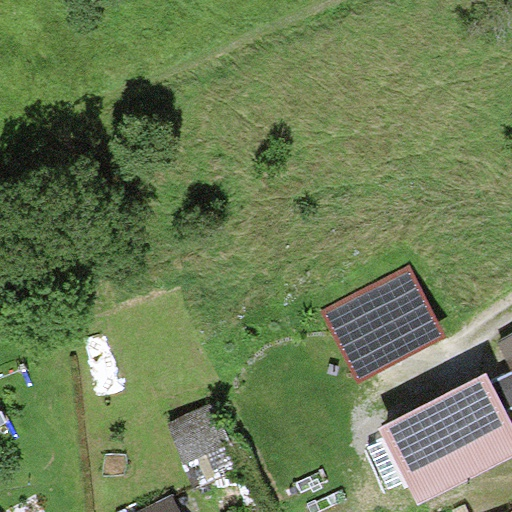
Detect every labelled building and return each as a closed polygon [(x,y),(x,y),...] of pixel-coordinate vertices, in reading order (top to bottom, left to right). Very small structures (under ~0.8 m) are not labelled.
[(326,310),(364,382),(453,335),(414,263),(326,310)] [(511,349),(495,358),(511,389),(511,349)] [(383,419),(419,503),(511,464),(511,406),(497,371),(383,419)] [(219,436),(205,402),(177,414),(190,448),(219,436)] [(162,511),(154,499),(131,511),(162,511)]
